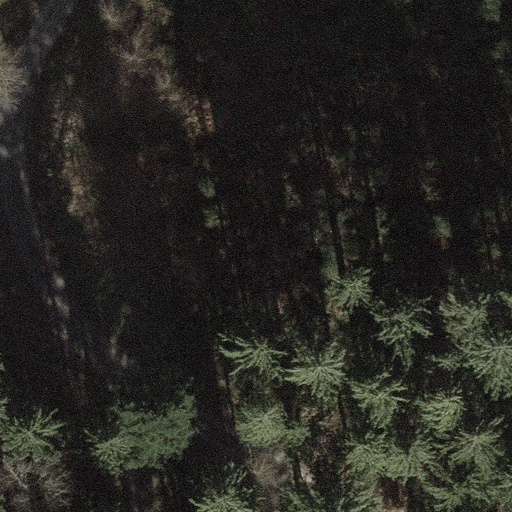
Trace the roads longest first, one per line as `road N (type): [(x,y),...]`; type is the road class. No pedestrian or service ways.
road 1 (track): [(83,345),(361,511)]
road 2 (track): [(6,100),(26,227),(83,345)]
road 3 (track): [(70,0),(0,110)]
